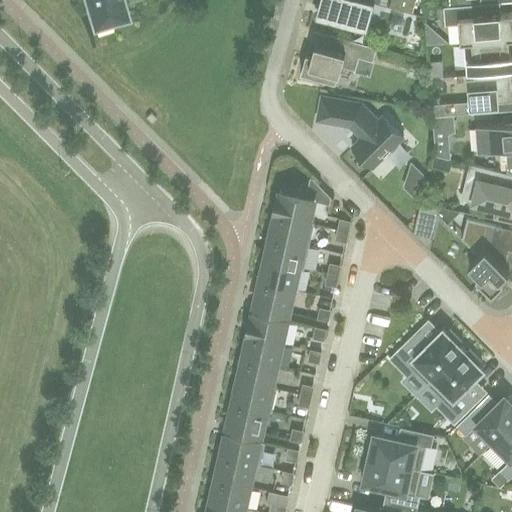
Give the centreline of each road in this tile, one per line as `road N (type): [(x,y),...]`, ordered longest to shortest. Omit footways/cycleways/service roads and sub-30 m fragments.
road 1 (tertiary): [(151,511),(204,263),(189,228),(146,184)]
road 2 (tertiary): [(116,206),(122,235),(47,511)]
road 3 (residential): [(379,226),(314,511)]
road 4 (residential): [(291,0),(268,87),(272,106),(379,226)]
road 5 (tertiary): [(146,184),(0,37)]
road 6 (residential): [(379,226),(499,343)]
road 7 (tertiary): [(0,89),(116,206)]
